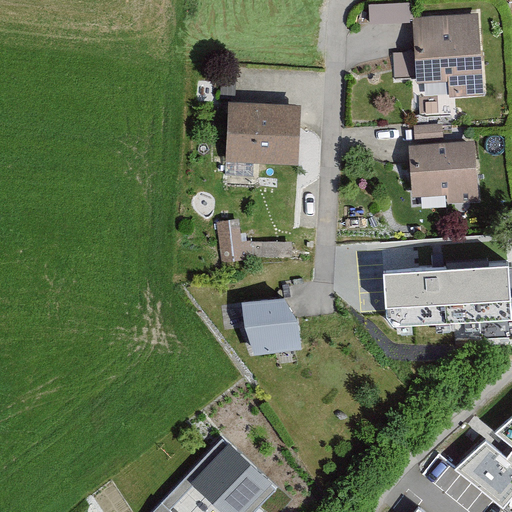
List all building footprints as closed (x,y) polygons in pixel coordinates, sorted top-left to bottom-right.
[(407,23),(407,6),(367,6),(367,23),(407,23)] [(476,18),(412,20),(413,54),(392,55),(393,81),(414,80),(414,86),(447,85),(447,100),(479,99),(476,18)] [(295,167),(297,106),(225,103),(223,176),(250,177),(250,165),(295,167)] [(441,142),(440,128),(412,129),(412,143),(441,142)] [(476,203),(472,144),(407,148),(410,201),(446,198),(446,205),(476,203)] [(296,228),(296,213),(279,213),(279,227),(296,228)] [(242,264),(235,224),(215,227),(221,267),(242,264)] [(507,265),(385,273),(389,329),(510,322),(507,265)] [(293,323),(277,300),(240,305),(247,357),(296,351),(293,323)] [(511,424),(500,434),(511,445),(511,453),(503,463),(485,447),(459,470),(502,504),(511,492),(511,424)] [(241,511),(268,485),(229,449),(195,484),(224,511),(241,511)]
